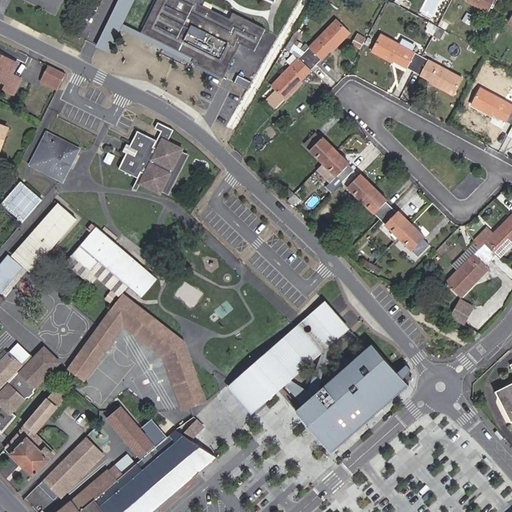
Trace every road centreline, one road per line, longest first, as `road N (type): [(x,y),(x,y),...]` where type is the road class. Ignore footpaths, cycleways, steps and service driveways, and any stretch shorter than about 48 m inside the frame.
road 1 (residential): [(0,27),(182,120),(309,233),(430,374)]
road 2 (residential): [(505,171),(356,93),(368,116),(467,212)]
